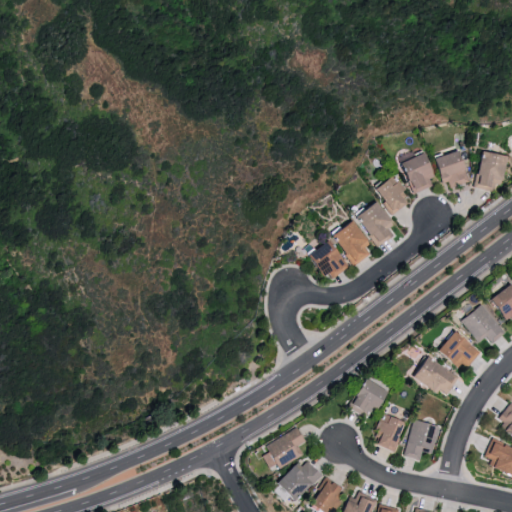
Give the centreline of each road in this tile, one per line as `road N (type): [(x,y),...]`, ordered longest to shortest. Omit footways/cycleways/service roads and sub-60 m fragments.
road 1 (secondary): [(49,511),(126,488),(239,434),(511,237)]
road 2 (secondary): [(511,204),(226,409),(69,479)]
road 3 (residential): [(303,359),(284,327),(284,288),(324,299),(355,293),(440,227),(433,217)]
road 4 (residential): [(511,506),(406,484),(371,470),(341,445)]
road 5 (residential): [(446,491),(484,392),(511,363)]
